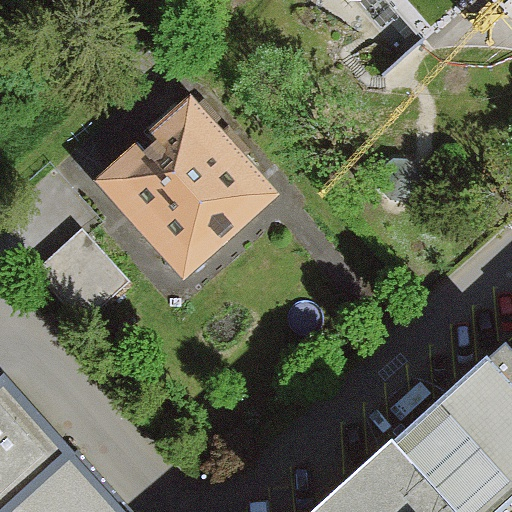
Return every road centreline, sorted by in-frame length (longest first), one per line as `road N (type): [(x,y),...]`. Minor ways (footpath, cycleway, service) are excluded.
road 1 (residential): [(511,240),(206,511)]
road 2 (residential): [(176,511),(11,330)]
